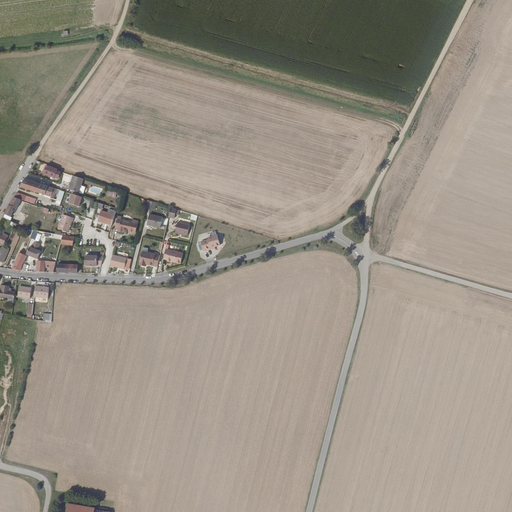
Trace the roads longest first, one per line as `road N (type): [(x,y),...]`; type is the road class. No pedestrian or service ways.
road 1 (track): [(0,44),(121,29),(414,115)]
road 2 (unclassified): [(295,241),(338,236),(367,257),(308,511)]
road 3 (track): [(367,257),(374,200),(471,0)]
road 4 (residential): [(102,279),(159,280),(295,241)]
road 5 (track): [(36,155),(115,39),(130,0)]
road 6 (track): [(367,257),(511,293)]
